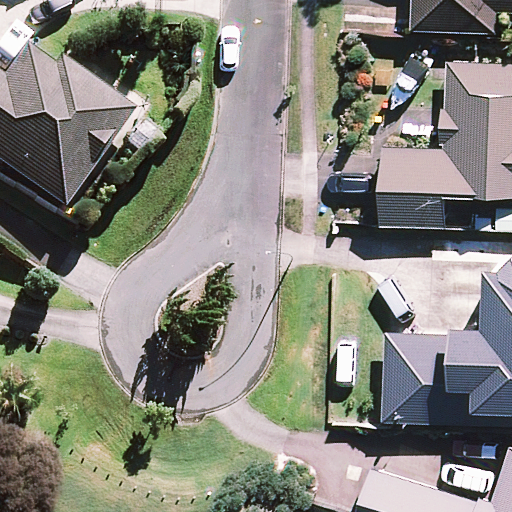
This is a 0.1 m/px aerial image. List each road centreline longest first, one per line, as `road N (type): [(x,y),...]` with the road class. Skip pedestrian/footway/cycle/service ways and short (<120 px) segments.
road 1 (residential): [(257,146),(256,340),(240,370),(208,389),(164,382),(139,349),(138,309),(164,270),(218,227)]
road 2 (residential): [(257,146),(263,0)]
